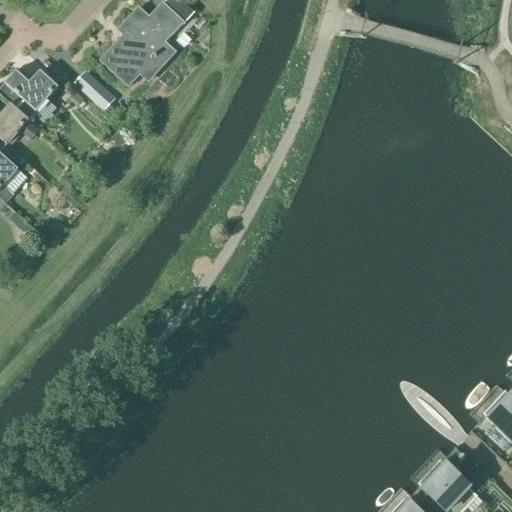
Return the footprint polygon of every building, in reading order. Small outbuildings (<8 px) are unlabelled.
[(184,26),(162,6),(149,20),(138,10),(118,32),(123,38),(100,63),(128,89),(140,76),(148,83),(173,55),(164,47),(184,26)] [(104,113),(116,101),(85,73),(74,85),(104,113)] [(27,122),(28,121),(35,114),(36,115),(58,90),(40,74),(29,86),(16,74),(0,91),(0,98),(10,107),(16,112),(17,112),(27,122)] [(0,140),(7,147),(29,122),(28,121),(27,122),(17,112),(16,112),(10,107),(0,117),(0,140)] [(21,134),(31,142),(38,134),(28,125),(21,134)] [(0,154),(7,147),(0,140),(0,200),(5,206),(13,197),(4,188),(18,173),(0,156),(0,154)] [(30,240),(36,234),(6,208),(0,214),(30,240)] [(511,445),(511,401),(505,395),(483,418),(511,445)] [(444,511),(464,511),(477,499),(440,465),(418,488),(444,511)] [(413,511),(404,503),(395,511),(413,511)]
